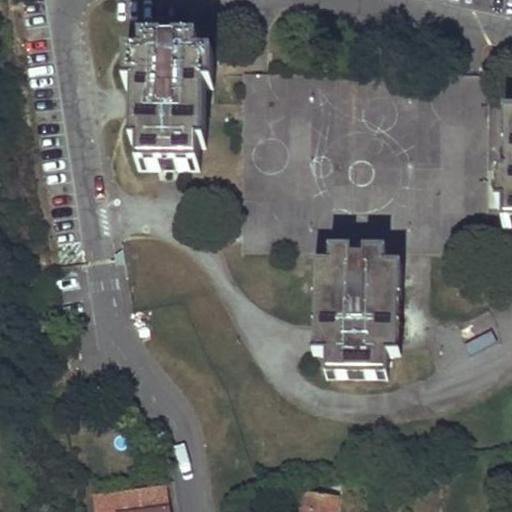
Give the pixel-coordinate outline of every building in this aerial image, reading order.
[(120,63),(119,94),(126,93),(124,150),(131,150),(130,172),(190,174),(190,150),(197,150),(198,96),(205,96),(205,65),(190,64),(190,50),(169,49),(169,75),(154,75),(155,48),(137,46),(137,63),(120,63)] [(155,48),(154,75),(169,75),(169,49),(155,48)] [(237,79),(235,257),(323,258),(343,258),(359,258),(381,258),(482,259),(483,81),(237,79)] [(305,330),(304,379),(395,383),(397,334),(389,334),(390,305),(397,305),(398,271),(381,271),(381,258),(359,258),(359,282),(342,282),(343,258),(323,258),(323,271),(306,270),(306,301),(310,301),(310,330),(305,330)] [(343,258),(342,282),(359,282),(359,258),(343,258)] [(364,469),(363,480),(390,482),(390,466),(364,469)] [(172,511),(170,489),(117,496),(118,511),(172,511)] [(302,494),(299,511),(331,511),(333,498),(302,494)] [(118,511),(117,496),(98,499),(100,511),(118,511)]
